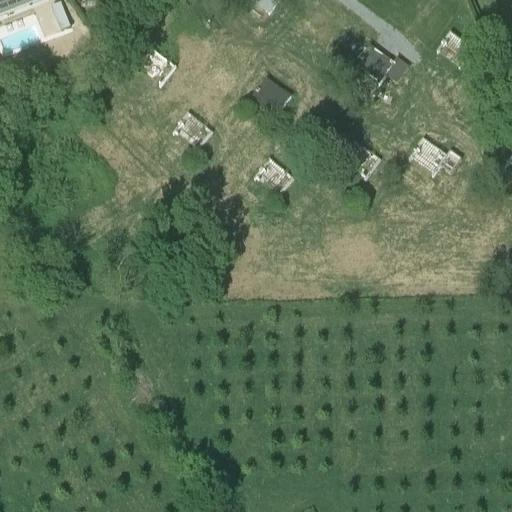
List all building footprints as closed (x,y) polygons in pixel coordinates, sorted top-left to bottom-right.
[(0,0),(0,16),(38,0),(0,0)] [(464,72),(477,49),(452,35),(439,59),(464,72)] [(401,89),(411,72),(374,48),(359,73),(386,90),(390,82),(401,89)] [(278,123),(296,98),(269,79),(251,105),(278,123)] [(202,151),(216,131),(191,113),(176,133),(202,151)] [(442,172),(457,178),(464,158),(422,142),(413,167),(440,177),(442,172)] [(374,180),(383,158),(357,146),(347,168),(374,180)] [(272,160),(258,180),(283,198),(297,178),(272,160)]
